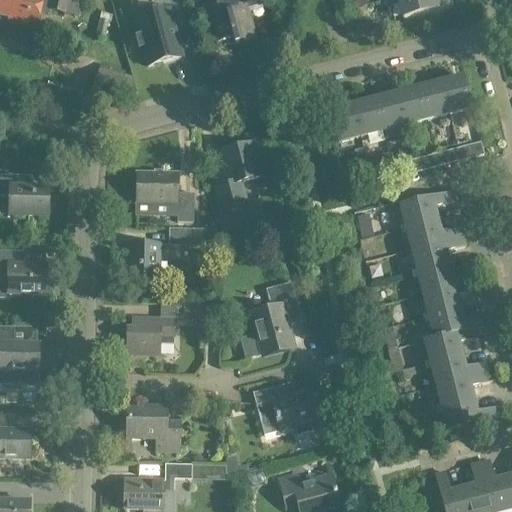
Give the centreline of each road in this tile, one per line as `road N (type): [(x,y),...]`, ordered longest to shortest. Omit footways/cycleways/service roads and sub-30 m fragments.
road 1 (residential): [(80,385),(93,140),(123,124),(481,32)]
road 2 (residential): [(80,385),(214,386)]
road 3 (residential): [(77,511),(80,385)]
